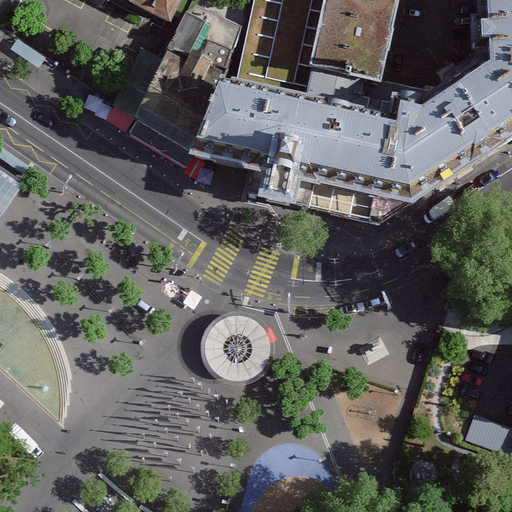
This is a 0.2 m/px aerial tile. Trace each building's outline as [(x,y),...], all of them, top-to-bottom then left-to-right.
[(113,0),(174,32),(185,11),(190,0),(113,0)] [(248,0),(190,0),(185,11),(193,15),(174,54),(169,65),(135,123),(133,127),(196,157),(223,80),(248,0)] [(258,0),(239,83),(307,96),(309,87),(314,65),(326,0),(258,0)] [(374,78),(390,0),(326,0),(314,65),(374,78)] [(511,0),(482,0),(485,58),(511,73),(511,0)] [(114,101),(135,123),(169,65),(144,53),(114,101)] [(397,96),(394,114),(379,223),(511,134),(511,73),(485,58),(436,92),(421,101),(397,96)] [(374,78),(314,65),(309,87),(307,96),(394,114),(397,96),(421,101),(436,92),(374,78)] [(250,197),(379,223),(394,114),(307,96),(239,83),(223,80),(196,157),(233,167),(255,172),(250,197)] [(0,174),(0,222),(2,224),(24,191),(0,174)] [(240,323),(229,326),(218,333),(211,344),(208,357),(211,370),(219,380),(230,387),(243,390),(255,387),(266,380),(273,368),(275,355),(272,342),(264,331),(253,325),(240,323)] [(511,429),(480,419),(472,444),(511,457),(511,429)]
